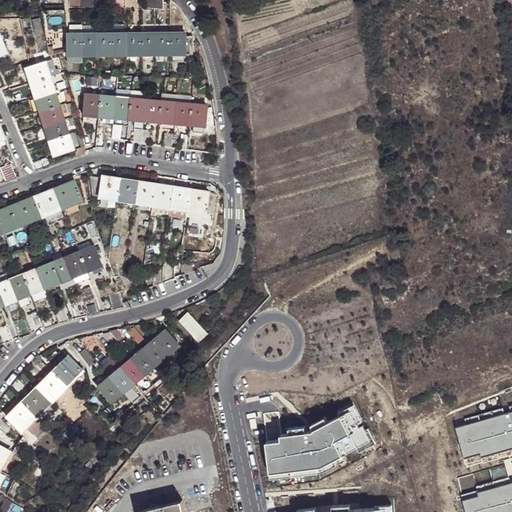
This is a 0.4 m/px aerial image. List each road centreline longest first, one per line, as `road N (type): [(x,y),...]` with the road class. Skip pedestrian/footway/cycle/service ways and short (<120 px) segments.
road 1 (residential): [(0,380),(54,334),(153,309),(214,279),(229,250),(229,177)]
road 2 (residential): [(30,181),(103,158),(229,177)]
road 3 (residential): [(229,177),(225,106),(184,0)]
